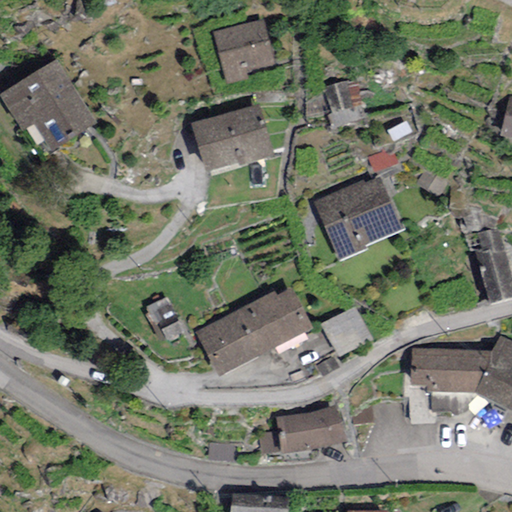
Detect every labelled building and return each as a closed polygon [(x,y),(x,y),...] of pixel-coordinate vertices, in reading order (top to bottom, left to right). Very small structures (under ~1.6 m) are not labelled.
[(261,26),(215,38),(225,75),(271,63),(261,26)] [(85,124),(52,68),(7,95),(24,123),(31,119),(48,146),(85,124)] [(346,82),(324,89),(331,114),(327,116),(331,131),(368,121),(363,106),(354,108),(346,82)] [(257,113),(194,130),(207,174),(269,156),(257,113)] [(378,185),(316,209),(336,260),(398,235),(378,185)] [(478,264),(487,303),(510,298),(496,237),(479,240),(484,262),(478,264)] [(198,337),(218,378),(308,334),(290,298),(274,306),(272,301),(198,337)] [(412,394),(472,396),(511,415),(511,349),(499,343),(491,358),(413,356),(412,394)] [(276,429),(283,460),(344,447),(338,416),(276,429)] [(231,493),(229,511),(285,511),(287,497),(231,493)]
